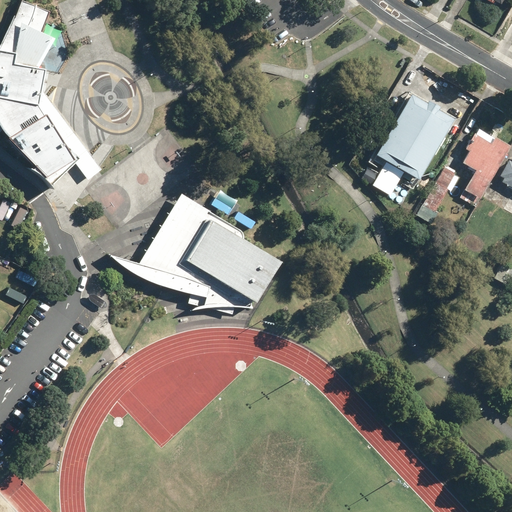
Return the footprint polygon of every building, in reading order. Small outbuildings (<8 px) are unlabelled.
[(33,105),(37,86),(40,68),(35,67),(51,36),(38,32),(47,11),(19,0),(0,38),(0,139),(36,180),(46,187),(72,165),(76,161),(61,149),(33,105)] [(282,0),(282,1),(283,2),(280,5),(285,10),(288,7),(290,10),(298,3),(294,0),(282,0)] [(285,22),(272,5),(261,13),(274,30),(285,22)] [(305,47),(293,32),(283,41),(295,56),(305,47)] [(85,46),(74,56),(85,69),(93,62),(87,56),(91,52),(85,46)] [(82,73),(73,67),(66,77),(76,83),(82,73)] [(76,161),(72,165),(84,180),(98,171),(37,86),(33,105),(61,149),(76,161)] [(406,93),(368,156),(410,181),(448,117),(406,93)] [(116,97),(99,111),(106,119),(122,105),(116,97)] [(170,105),(163,98),(154,108),(161,114),(170,105)] [(79,123),(71,114),(64,120),(71,129),(79,123)] [(100,137),(92,129),(84,136),(92,145),(100,137)] [(475,200),(505,147),(475,129),(471,135),(470,134),(461,150),(464,152),(458,163),(471,171),(459,191),(475,200)] [(132,156),(124,162),(134,173),(141,167),(132,156)] [(174,164),(168,156),(159,163),(164,171),(174,164)] [(194,161),(181,169),(188,178),(200,170),(194,161)] [(499,180),(497,183),(511,191),(511,162),(511,164),(505,161),(496,177),(499,180)] [(432,180),(422,174),(416,183),(426,190),(432,180)] [(424,235),(429,225),(448,192),(433,183),(414,217),(421,221),(416,231),(424,235)] [(181,192),(138,261),(111,251),(120,264),(134,273),(150,280),(168,286),(189,292),(187,301),(197,303),(188,308),(210,305),(232,312),(234,305),(250,306),(248,303),(251,303),(252,301),(251,300),(275,260),(241,239),(241,229),(181,192)] [(231,210),(214,199),(209,207),(225,217),(231,210)] [(461,230),(471,211),(461,205),(451,224),(461,230)] [(70,231),(60,235),(76,272),(85,268),(70,231)] [(474,236),(473,236),(471,237),(470,237),(469,238),(468,239),(467,240),(466,241),(466,243),(466,244),(466,246),(466,247),(467,248),(468,249),(469,250),(470,251),(471,252),(473,252),(474,252),(476,252),(477,252),(478,251),(479,250),(480,249),(481,248),(482,247),(482,246),(482,244),(482,243),(482,241),(481,240),(480,239),(479,238),(478,237),(477,237),(476,236),(474,236)] [(511,278),(511,271),(500,265),(492,279),(507,287),(511,278)] [(87,300),(89,302),(98,308),(101,308),(103,308),(104,305),(103,303),(102,301),(92,295),(90,295),(88,295),(87,296),(87,298),(87,300)]
